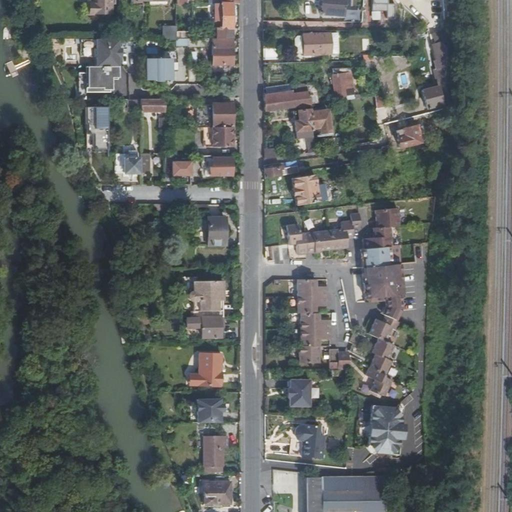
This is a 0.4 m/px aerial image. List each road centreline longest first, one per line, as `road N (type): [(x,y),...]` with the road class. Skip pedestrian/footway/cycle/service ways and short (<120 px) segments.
road 1 (tertiary): [(253,511),(250,196)]
road 2 (tertiary): [(250,196),(254,0)]
road 3 (residential): [(97,194),(250,196)]
